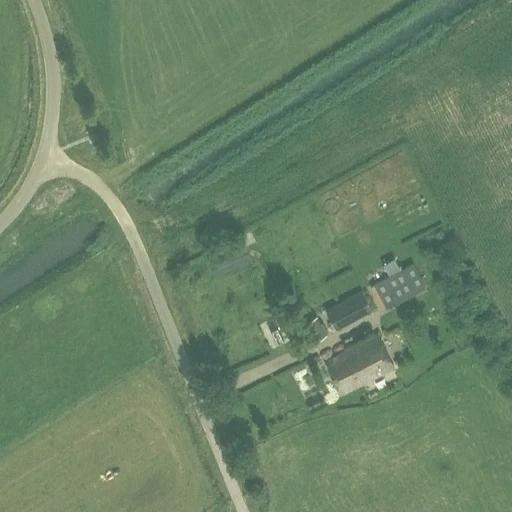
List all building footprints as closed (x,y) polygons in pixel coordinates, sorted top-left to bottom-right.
[(208,257),(216,274),(251,258),(243,241),(208,257)] [(386,309),(427,287),(414,263),(374,284),(375,285),(371,287),(382,309),(385,307),(386,309)] [(336,330),(373,311),(363,291),(325,310),(336,330)] [(328,334),(318,315),(305,322),(315,341),(328,334)] [(326,361),(342,393),(394,367),(378,335),(326,361)]
